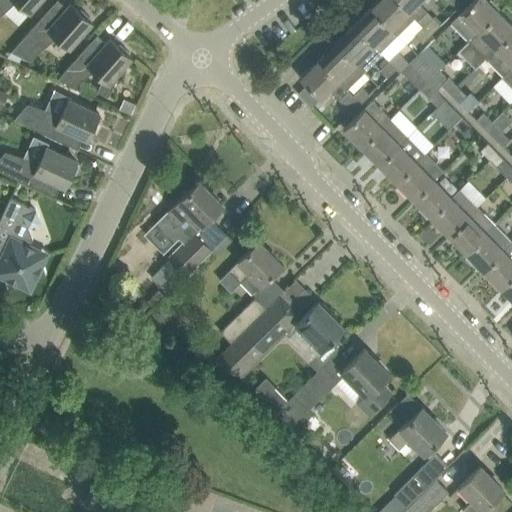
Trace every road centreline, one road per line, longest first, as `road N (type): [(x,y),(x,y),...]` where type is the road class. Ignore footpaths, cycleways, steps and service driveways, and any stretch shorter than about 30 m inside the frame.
road 1 (residential): [(511,377),(202,58)]
road 2 (residential): [(47,347),(172,81),(202,58)]
